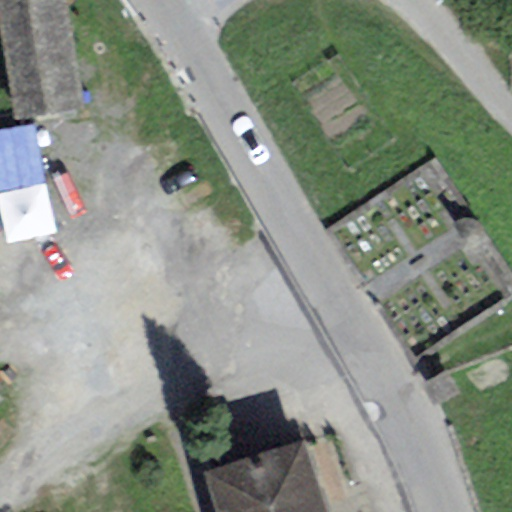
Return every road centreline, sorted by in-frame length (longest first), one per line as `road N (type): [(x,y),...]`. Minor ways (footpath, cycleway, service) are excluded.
road 1 (tertiary): [(449,511),(395,390),(173,35)]
road 2 (residential): [(406,0),(511,111)]
